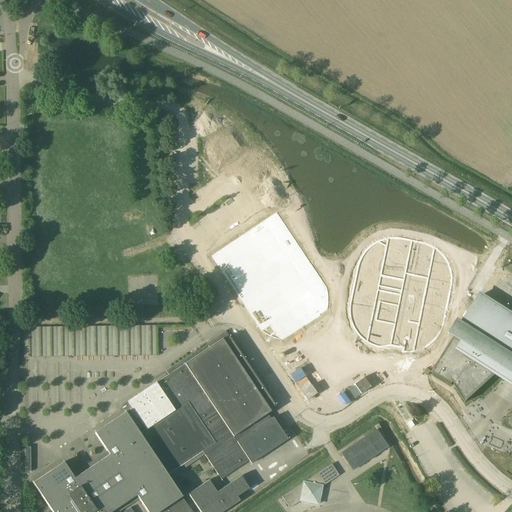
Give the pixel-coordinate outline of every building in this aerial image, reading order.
[(276,210),(210,253),(260,328),(262,329),(264,331),(265,332),(268,333),(270,334),(272,335),(274,336),(276,337),(279,337),(281,338),(304,322),(304,323),(320,313),(319,312),(326,308),(327,306),(327,304),(327,301),(327,299),(327,297),(327,294),(327,292),(327,289),(326,287),(325,285),(276,210)] [(350,307),(350,309),(350,312),(350,314),(350,317),(351,319),(351,321),(352,323),(353,325),(354,328),(356,330),(357,332),(358,333),(360,335),(362,337),(364,338),(365,339),(365,340),(367,341),(369,342),(371,343),(373,344),(375,345),(377,346),(379,346),(383,346),(387,345),(390,345),(390,344),(402,347),(401,351),(403,351),(405,352),(407,352),(410,352),(412,352),(414,351),(416,351),(418,350),(420,349),(423,349),(424,348),(426,346),(428,345),(430,344),(432,343),(433,341),(435,340),(435,339),(436,338),(438,336),(439,334),(440,332),(441,330),(441,331),(442,329),(443,327),(451,333),(455,335),(436,364),(431,373),(451,385),(452,386),(452,385),(451,385),(453,382),(455,384),(454,385),(455,386),(465,402),(496,374),(498,372),(511,381),(511,418),(509,424),(511,425),(511,315),(480,296),(461,325),(457,323),(446,315),(449,301),(449,300),(450,298),(451,294),(450,294),(451,292),(451,289),(452,290),(452,287),(453,285),(453,283),(453,281),(453,278),(453,276),(453,273),(452,271),(452,269),(451,266),(450,264),(449,262),(448,260),(447,258),(445,256),(444,254),(442,252),(441,250),(439,249),(437,248),(435,246),(433,245),(430,244),(428,243),(426,242),(424,242),(422,241),(422,242),(420,241),(418,241),(418,240),(418,241),(414,240),(414,239),(413,239),(413,240),(410,239),(408,238),(408,239),(406,238),(404,237),(400,237),(397,236),(395,236),(393,236),(390,237),(388,237),(385,238),(383,238),(381,239),(379,240),(377,241),(375,243),(373,244),(371,246),(369,247),(367,249),(366,251),(364,253),(363,255),(362,257),(361,259),(360,261),(359,263),(359,266),(358,268),(357,272),(357,274),(356,279),(355,281),(355,283),(354,285),(353,290),(353,292),(352,294),(352,296),(351,298),(350,301),(350,303),(350,305),(350,307)] [(24,358),(156,356),(156,327),(23,328),(24,358)] [(268,413),(270,412),(269,410),(275,406),(225,331),(165,371),(168,375),(156,383),(128,401),(147,430),(140,434),(125,412),(95,433),(109,454),(74,478),(64,462),(33,483),(52,511),(112,511),(136,496),(147,511),(192,511),(167,475),(202,451),(221,479),(238,468),(242,473),(253,466),(251,464),(288,439),(273,417),(271,419),(268,413)] [(353,470),(387,447),(376,430),(341,454),(353,470)] [(499,453),(495,464),(511,470),(511,447),(508,456),(499,453)] [(339,475),(331,464),(282,497),(289,508),(300,501),(318,505),(321,487),(339,475)] [(236,497),(248,489),(240,476),(216,492),(208,480),(188,494),(200,511),(222,511),(239,501),(236,497)]
